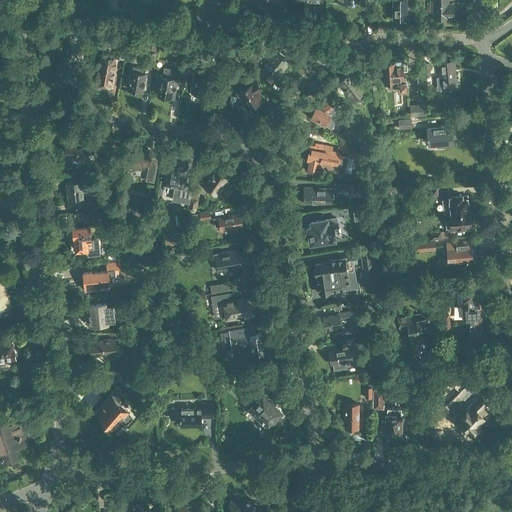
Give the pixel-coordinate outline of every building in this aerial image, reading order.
[(393,0),(393,19),(395,19),(395,20),(401,20),(401,19),(407,19),(406,0),(393,0)] [(453,19),(453,13),(453,4),(448,4),(447,0),(430,0),(431,10),(434,10),(434,19),(453,19)] [(158,48),(160,48),(172,50),(174,39),(171,39),(172,30),(162,29),(158,48)] [(151,30),(149,41),(158,43),(160,32),(151,30)] [(218,35),(216,47),(222,48),(224,36),(218,35)] [(74,82),(78,63),(81,63),(83,54),(84,54),(86,43),(68,39),(66,50),(68,51),(66,58),(62,57),(58,79),(67,81),(67,82),(71,83),(73,82),(74,82)] [(224,51),(233,58),(237,52),(231,48),(233,41),(226,39),(224,51)] [(262,54),(282,70),(290,60),(289,59),(289,58),(289,57),(289,56),(289,55),(288,55),(287,54),(286,54),(286,55),(285,55),(284,56),(277,50),(276,50),(269,45),(262,54)] [(118,49),(117,57),(123,58),(125,50),(118,49)] [(149,52),(147,62),(154,63),(156,54),(149,52)] [(223,54),(221,67),(220,73),(230,75),(235,78),(242,69),(223,54)] [(279,73),(282,70),(262,54),(259,58),(255,62),(262,68),(262,69),(275,79),(276,78),(277,79),(278,79),(279,78),(280,78),(280,77),(280,76),(280,75),(280,74),(279,73)] [(102,56),(100,67),(97,84),(99,85),(99,86),(100,86),(100,87),(101,87),(101,88),(102,88),(103,88),(104,88),(104,87),(105,87),(105,86),(112,87),(117,58),(102,56)] [(399,86),(399,89),(407,89),(407,81),(406,81),(406,80),(406,81),(403,81),(403,79),(405,79),(405,78),(404,78),(404,71),(409,71),(408,64),(402,65),(402,64),(402,62),(401,61),(401,60),(396,61),(395,62),(384,63),(385,82),(386,82),(386,87),(399,86)] [(439,63),(442,90),(457,89),(454,61),(439,63)] [(139,92),(139,91),(143,92),(146,75),(145,75),(146,69),(134,67),(133,73),(131,73),(129,89),(132,90),(132,91),(133,92),(133,93),(134,94),(135,94),(136,94),(137,94),(138,93),(139,92)] [(159,95),(161,95),(161,96),(161,97),(161,98),(162,98),(163,99),(164,99),(165,99),(166,98),(166,97),(166,96),(174,98),(177,80),(176,79),(177,70),(164,68),(164,71),(161,71),(160,77),(162,77),(159,95)] [(196,71),(191,95),(206,97),(209,81),(211,81),(212,74),(196,71)] [(363,86),(361,87),(350,74),(344,80),(342,79),(340,81),(340,83),(338,84),(340,86),(339,87),(338,88),(338,90),(339,92),(341,93),(343,94),(345,93),(353,102),(356,100),(357,101),(358,102),(361,102),(363,100),(364,98),(363,96),(362,94),(366,91),(365,89),(363,86)] [(241,111),(247,107),(248,108),(263,99),(258,92),(261,90),(256,82),(253,85),(249,78),(243,82),(247,88),(239,93),(243,100),(237,104),(241,111)] [(370,85),(370,90),(371,102),(372,105),(380,104),(378,84),(370,85)] [(332,100),(329,102),(320,109),(317,107),(311,119),(325,126),(330,116),(336,119),(337,117),(342,122),(344,120),(346,122),(350,119),(332,100)] [(411,106),(411,117),(426,115),(425,104),(411,106)] [(354,111),(350,117),(356,125),(362,120),(354,111)] [(399,121),(399,129),(411,128),(411,120),(399,121)] [(444,143),(444,145),(453,144),(452,136),(455,136),(454,125),(442,126),(442,128),(428,129),(429,144),(444,143)] [(65,157),(64,162),(72,164),(73,158),(87,161),(88,155),(99,149),(96,143),(88,147),(67,143),(65,157)] [(370,148),(362,144),(358,152),(366,156),(370,148)] [(320,164),(320,163),(338,166),(340,154),(331,152),(332,148),(317,145),(316,148),(311,147),(309,160),(310,161),(308,172),(317,173),(319,163),(320,164)] [(348,155),(347,158),(354,161),(358,154),(341,145),(338,150),(348,155)] [(151,158),(152,152),(144,150),(144,152),(136,151),(135,156),(133,156),(133,161),(134,161),(133,168),(142,170),(142,164),(150,165),(147,181),(155,183),(159,159),(151,158)] [(176,186),(175,192),(183,194),(184,187),(188,165),(175,162),(174,165),(169,164),(165,184),(176,186)] [(217,169),(216,169),(204,186),(218,196),(222,190),(229,195),(233,190),(226,184),(230,179),(223,174),(223,173),(224,172),(224,171),(223,170),(223,169),(222,168),(221,168),(220,167),(219,167),(218,168),(217,168),(217,169)] [(79,183),(67,184),(69,199),(83,198),(83,191),(95,189),(94,179),(79,180),(79,183)] [(336,190),(350,191),(354,191),(355,185),(336,183),(336,190)] [(319,204),(319,202),(332,202),(332,189),(313,189),(313,188),(304,188),(304,204),(319,204)] [(146,204),(148,196),(123,192),(121,199),(146,204)] [(443,201),(444,213),(468,211),(467,196),(462,196),(449,197),(449,201),(443,201)] [(192,199),(190,210),(196,211),(198,201),(192,199)] [(156,205),(153,212),(160,215),(163,208),(156,205)] [(353,207),(354,216),(365,214),(363,205),(353,207)] [(444,215),(450,214),(451,221),(446,222),(446,229),(452,229),(452,231),(472,229),(470,210),(468,211),(444,213),(444,215)] [(230,229),(231,233),(244,231),(241,214),(214,219),(215,228),(221,227),(221,231),(230,229)] [(312,227),(308,228),(309,234),(309,239),(310,239),(311,244),(319,243),(321,243),(327,242),(335,241),(333,228),(338,227),(337,218),(311,222),(312,227)] [(74,230),(73,232),(73,235),(74,236),(75,238),(77,251),(81,251),(84,251),(84,250),(88,250),(88,249),(95,249),(94,240),(92,240),(90,227),(74,229),(74,230)] [(412,253),(436,251),(435,241),(411,243),(412,253)] [(447,243),(449,262),(472,260),(472,257),(473,255),(473,251),(471,250),(471,247),(470,247),(470,241),(447,243)] [(363,267),(374,265),(371,247),(360,249),(363,267)] [(192,258),(208,255),(207,248),(191,251),(192,258)] [(236,267),(237,277),(250,275),(248,265),(249,265),(251,264),(250,257),(248,257),(247,252),(235,254),(234,251),(223,253),(225,269),(236,267)] [(317,285),(318,292),(320,292),(320,294),(332,292),(332,291),(350,289),(347,269),(354,268),(353,261),(345,262),(345,259),(324,262),(324,263),(315,265),(317,276),(319,285),(317,285)] [(108,272),(101,272),(92,273),(92,272),(84,273),(84,274),(85,288),(86,291),(110,288),(109,277),(119,276),(119,269),(121,269),(120,263),(110,264),(110,270),(108,270),(108,272)] [(6,281),(0,281),(0,314),(4,314),(4,315),(6,315),(6,314),(11,313),(10,301),(8,301),(6,281)] [(231,282),(226,283),(226,285),(214,287),(214,285),(211,286),(212,294),(232,290),(231,282)] [(467,311),(482,310),(482,304),(480,303),(479,303),(477,286),(463,288),(465,307),(466,307),(467,311)] [(221,306),(222,310),(225,309),(227,321),(242,318),(242,319),(245,318),(255,316),(253,306),(256,305),(255,297),(233,301),(232,294),(212,297),(214,307),(221,306)] [(120,303),(90,306),(92,326),(122,323),(120,303)] [(482,310),(467,311),(468,327),(469,327),(471,340),(482,339),(480,317),(481,317),(483,315),(482,310)] [(342,331),(341,323),(340,321),(351,319),(350,312),(339,314),(339,315),(323,318),(326,334),(342,331)] [(409,330),(410,339),(432,335),(429,318),(428,318),(427,313),(398,318),(401,332),(409,330)] [(451,331),(449,313),(441,314),(444,332),(451,331)] [(380,315),(373,316),(376,334),(383,333),(380,315)] [(396,343),(396,346),(399,346),(394,322),(385,324),(388,344),(396,343)] [(253,328),(228,332),(219,333),(221,345),(230,343),(231,349),(243,347),(244,358),(264,354),(261,334),(255,335),(253,328)] [(104,342),(91,343),(92,356),(117,354),(115,340),(112,341),(112,340),(104,341),(104,342)] [(0,364),(1,365),(5,365),(6,363),(6,359),(16,357),(17,354),(18,354),(17,350),(14,348),(13,341),(0,342),(0,364)] [(329,352),(331,365),(353,361),(351,351),(358,350),(357,342),(343,344),(344,350),(329,352)] [(393,353),(395,364),(405,363),(403,351),(393,353)] [(129,373),(130,386),(149,384),(148,372),(129,373)] [(218,384),(234,383),(233,373),(217,374),(218,384)] [(254,383),(258,387),(262,383),(258,379),(254,383)] [(97,414),(113,428),(117,432),(125,422),(127,423),(132,417),(131,416),(127,411),(120,405),(124,400),(123,400),(126,397),(118,390),(116,393),(115,393),(112,397),(111,397),(97,414)] [(275,423),(274,421),(282,413),(257,390),(244,404),(269,427),(270,426),(271,427),(275,423)] [(375,391),(374,405),(374,410),(385,411),(385,391),(375,391)] [(480,426),(478,424),(484,418),(478,413),(487,404),(482,399),(473,408),(473,409),(472,410),(470,409),(460,419),(461,420),(459,423),(471,435),(471,434),(473,436),(481,429),(479,427),(480,426)] [(189,427),(189,425),(202,425),(202,417),(217,417),(216,404),(201,404),(201,408),(181,409),(181,408),(171,409),(172,418),(181,418),(181,425),(182,425),(182,427),(189,427)] [(346,415),(346,428),(359,428),(359,404),(345,404),(345,415),(346,415)] [(388,409),(387,433),(394,433),(395,435),(399,435),(400,433),(401,433),(402,423),(403,422),(403,418),(402,417),(402,415),(401,415),(401,409),(388,409)] [(8,422),(0,424),(0,460),(9,458),(10,461),(19,459),(16,449),(23,447),(20,439),(28,437),(23,422),(9,426),(8,422)] [(280,508),(281,508),(281,511),(302,511),(302,508),(299,509),(298,499),(285,501),(283,501),(281,502),(280,502),(279,503),(279,504),(279,505),(279,506),(279,507),(280,508)] [(230,502),(230,511),(255,511),(255,501),(252,502),(252,500),(244,501),(244,502),(230,502)] [(192,504),(178,505),(178,511),(203,511),(203,503),(192,503),(192,504)]
